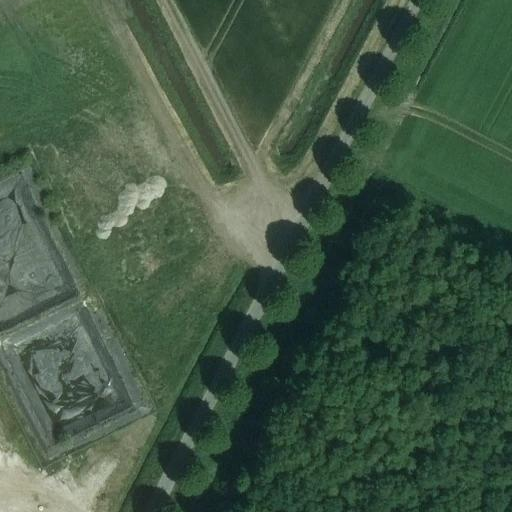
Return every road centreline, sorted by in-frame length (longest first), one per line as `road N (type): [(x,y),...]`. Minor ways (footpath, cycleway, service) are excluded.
road 1 (unclassified): [(151,511),(416,0)]
road 2 (track): [(106,0),(202,189),(235,229),(282,258)]
road 3 (track): [(161,0),(256,189),(250,239)]
